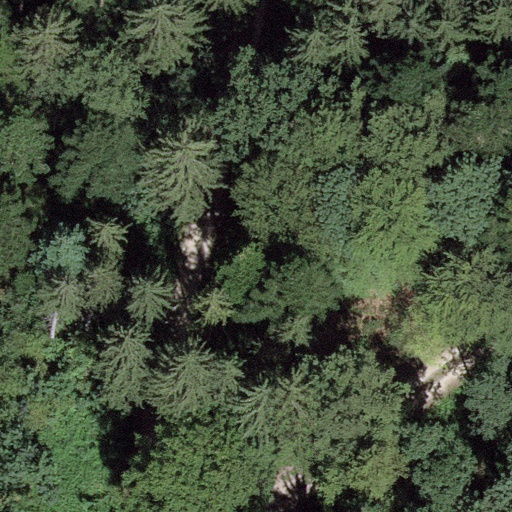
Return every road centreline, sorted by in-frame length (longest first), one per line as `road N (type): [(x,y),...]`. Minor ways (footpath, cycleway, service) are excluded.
road 1 (track): [(211,0),(114,511)]
road 2 (track): [(511,362),(405,444),(294,511)]
